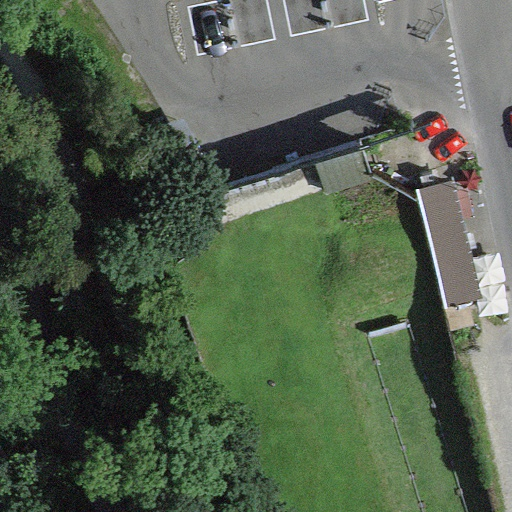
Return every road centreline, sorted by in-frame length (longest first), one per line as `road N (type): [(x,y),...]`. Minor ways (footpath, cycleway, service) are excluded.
road 1 (track): [(212,511),(20,61),(0,41)]
road 2 (unclassified): [(511,149),(481,0)]
